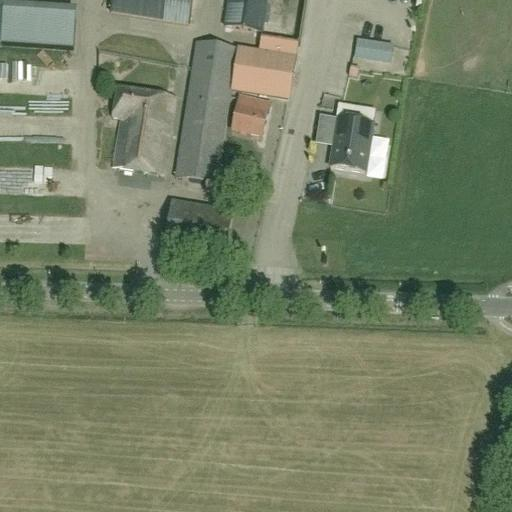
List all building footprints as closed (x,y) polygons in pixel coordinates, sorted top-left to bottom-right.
[(0,0),(0,48),(0,49),(2,49),(74,54),(77,12),(5,7),(0,6),(0,0)] [(113,0),(111,15),(190,28),(193,0),(113,0)] [(229,0),(225,29),(262,35),(267,0),(229,0)] [(258,57),(237,53),(196,47),(175,181),(215,187),(231,91),(287,101),(296,48),(260,42),(258,57)] [(394,49),(358,43),(354,61),(391,68),(394,49)] [(323,69),(319,81),(336,86),(340,73),(323,69)] [(349,80),(357,82),(359,72),(351,71),(349,80)] [(118,91),(113,122),(121,123),(113,171),(163,179),(176,101),(118,91)] [(270,108),(239,101),(232,133),(241,135),(249,137),(263,140),(270,108)] [(338,123),(330,171),(366,177),(376,113),(339,108),(337,123),(338,123)] [(164,250),(226,260),(233,215),(172,205),(164,250)]
